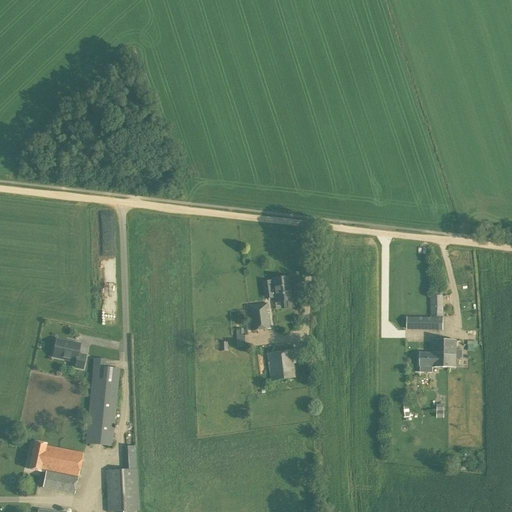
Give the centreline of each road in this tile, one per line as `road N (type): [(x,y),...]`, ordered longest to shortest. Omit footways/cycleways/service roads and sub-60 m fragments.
road 1 (track): [(511,250),(0,190)]
road 2 (unknown): [(120,204),(129,301),(126,431)]
